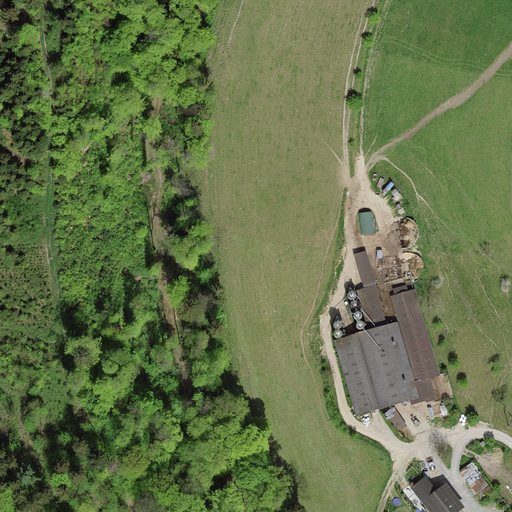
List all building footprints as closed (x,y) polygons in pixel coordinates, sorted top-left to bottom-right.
[(373,211),(363,211),(364,234),(373,233),(373,211)] [(367,253),(355,256),(364,288),(377,284),(367,253)] [(375,287),(357,293),(367,330),(386,325),(375,287)] [(337,342),(357,415),(411,400),(413,406),(452,395),(446,373),(439,375),(415,290),(392,297),(400,324),(337,342)] [(444,487),(434,494),(423,480),(412,488),(430,511),(454,511),(460,508),(444,487)] [(475,496),(480,502),(492,493),(487,487),(475,496)]
